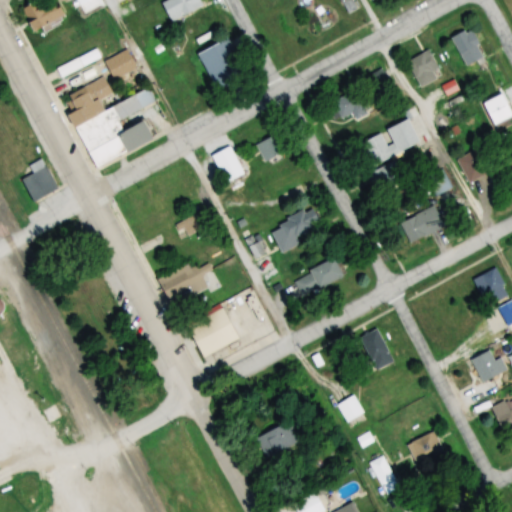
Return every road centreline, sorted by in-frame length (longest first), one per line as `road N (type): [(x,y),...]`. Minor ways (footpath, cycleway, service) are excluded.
road 1 (residential): [(493,481),(283,92)]
road 2 (tertiary): [(194,395),(0,26)]
road 3 (residential): [(293,344),(492,234)]
road 4 (residential): [(283,92),(459,0)]
road 5 (tertiary): [(255,511),(194,395)]
